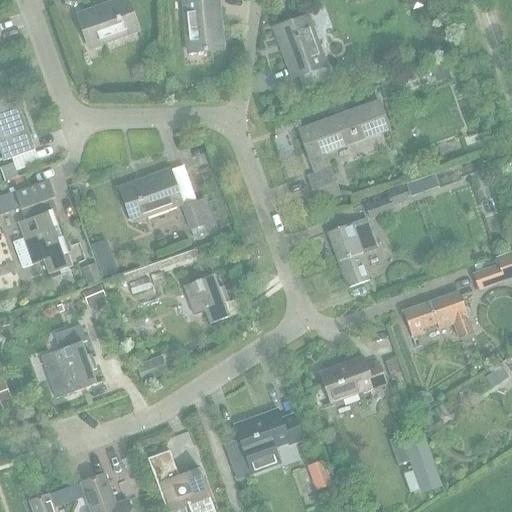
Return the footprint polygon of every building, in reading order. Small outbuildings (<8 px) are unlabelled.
[(89,48),(139,31),(127,0),(122,0),(78,16),(89,48)] [(188,54),(223,50),(217,0),(196,0),(183,2),(188,54)] [(293,78),(325,67),(307,17),(275,29),(293,78)] [(0,154),(2,162),(34,151),(17,102),(6,106),(0,90),(0,154)] [(378,102),(367,106),(299,131),(315,174),(307,177),(312,190),(334,182),(330,169),(325,153),(388,130),(378,102)] [(18,177),(13,164),(1,168),(5,181),(18,177)] [(131,222),(180,205),(169,172),(119,190),(131,222)] [(457,173),(408,191),(411,200),(461,182),(457,173)] [(42,184),(0,198),(0,215),(20,209),(24,222),(17,224),(23,240),(13,243),(22,270),(32,266),(43,263),(47,276),(66,269),(71,268),(66,254),(61,239),(56,225),(52,212),(34,218),(31,208),(48,202),(42,184)] [(385,193),(387,199),(366,207),(370,220),(393,212),(391,206),(408,200),(403,187),(385,193)] [(205,200),(195,203),(203,226),(207,236),(217,233),(205,200)] [(190,231),(203,226),(195,203),(182,208),(190,231)] [(359,256),(366,254),(377,249),(369,228),(367,220),(328,233),(347,290),(368,282),(359,256)] [(499,266),(473,276),(479,291),(504,281),(511,278),(511,253),(496,259),(499,266)] [(210,325),(229,319),(224,305),(228,303),(223,288),(218,289),(213,277),(185,287),(194,315),(205,312),(210,325)] [(106,303),(100,288),(63,301),(68,316),(106,303)] [(464,334),(472,331),(458,293),(403,313),(410,334),(436,324),(439,331),(460,323),(464,334)] [(56,399),(98,385),(93,371),(97,370),(92,354),(88,356),(83,342),(87,341),(80,324),(58,332),(64,347),(41,355),(56,399)] [(162,357),(136,366),(142,383),(168,374),(162,357)] [(373,391),(386,386),(377,362),(365,367),(361,358),(319,374),(331,406),(372,390),(373,391)] [(241,441),(227,446),(239,482),(282,466),(276,449),(289,445),(290,445),(301,441),(293,417),(280,421),(277,412),(236,427),(241,441)] [(423,435),(402,442),(420,494),(441,487),(423,435)] [(189,511),(214,511),(199,470),(178,478),(169,453),(148,460),(166,511),(186,511),(185,509),(188,508),(189,511)] [(321,463),(308,468),(316,490),(329,485),(321,463)] [(131,511),(128,502),(116,506),(105,476),(80,485),(89,511),(131,511)] [(32,511),(53,511),(48,496),(29,503),(32,511)]
